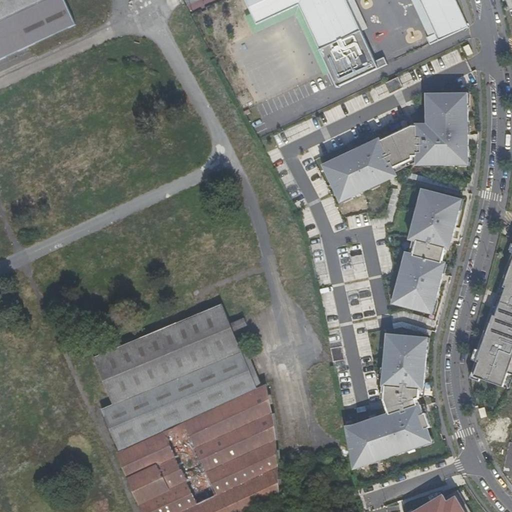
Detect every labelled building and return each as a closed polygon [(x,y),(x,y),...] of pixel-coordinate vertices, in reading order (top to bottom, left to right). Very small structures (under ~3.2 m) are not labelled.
[(0,0),(0,60),(29,47),(77,25),(65,0),(0,0)] [(246,0),(257,24),(299,4),(338,88),(387,65),(385,59),(376,63),(346,0),(420,0),(436,34),(428,38),(431,45),(468,27),(454,0),(246,0)] [(468,45),(463,48),(467,56),(472,54),(468,45)] [(390,94),(404,88),(399,77),(385,83),(390,94)] [(459,94),(459,96),(465,96),(466,105),(468,105),(468,106),(469,106),(469,94),(459,94)] [(355,150),(334,160),(335,162),(326,166),(331,177),(330,178),(335,189),(336,189),(339,194),(341,199),(349,195),(350,198),(351,197),(370,188),(370,186),(378,183),(379,184),(395,177),(393,173),(391,169),(412,160),(412,157),(419,157),(419,164),(422,164),(431,163),(445,163),(445,165),(459,165),(459,163),(469,163),(469,162),(469,135),(467,135),(467,128),(469,127),(468,106),(468,105),(466,105),(465,96),(459,96),(454,96),(441,96),(441,97),(430,97),(429,97),(429,106),(427,106),(427,107),(427,120),(429,120),(434,120),(434,126),(429,126),(412,127),(373,145),(371,143),(362,147),(355,150)] [(412,160),(391,169),(393,173),(414,164),(419,164),(419,157),(412,157),(412,160)] [(335,162),(334,160),(323,165),(329,178),(330,178),(331,177),(326,166),(335,162)] [(399,292),(397,302),(398,303),(408,305),(408,306),(422,310),(422,309),(426,310),(433,312),(435,303),(437,303),(445,275),(443,274),(445,265),(443,264),(449,243),(453,244),(461,211),(459,210),(461,202),(454,201),(449,199),(437,196),(426,193),(424,201),(421,201),(418,215),(420,215),(417,226),(415,226),(411,240),(414,241),(418,242),(415,256),(410,255),(409,255),(406,264),(405,263),(398,292),(399,292)] [(341,199),(339,194),(336,195),(341,204),(352,199),(351,197),(350,198),(349,195),(341,199)] [(465,201),(455,198),(454,201),(461,202),(459,210),(461,211),(462,211),(465,201)] [(418,242),(414,241),(410,255),(415,256),(418,242)] [(481,379),(510,389),(511,382),(511,259),(479,350),(475,361),(477,362),(478,362),(473,376),(481,379)] [(433,312),(426,310),(426,313),(436,316),(439,304),(437,303),(435,303),(433,312)] [(224,304),(210,309),(199,314),(95,357),(114,405),(102,410),(121,454),(119,455),(145,511),(252,511),(279,500),(277,472),(274,444),(271,419),(266,388),(264,388),(259,390),(243,351),(234,331),(248,326),(245,318),(231,324),(224,304)] [(388,346),(390,347),(391,337),(397,338),(398,336),(388,334),(386,346),(388,346)] [(350,440),(354,467),(372,462),(371,459),(380,457),(381,459),(408,451),(407,449),(415,446),(424,444),(432,442),(430,438),(427,430),(432,428),(427,414),(426,415),(422,406),(419,407),(416,401),(422,398),(423,391),(425,391),(429,351),(426,350),(427,341),(416,340),(416,339),(403,337),(403,339),(397,338),(391,337),(390,347),(388,346),(385,369),(385,376),(383,393),(386,394),(385,400),(387,407),(391,416),(386,418),(378,421),(377,419),(354,427),(347,424),(350,440)] [(343,343),(331,346),(334,359),(346,357),(343,343)] [(259,390),(264,388),(248,349),(243,351),(259,390)] [(480,382),(481,379),(473,376),(478,362),(477,362),(471,378),(480,382)] [(432,442),(424,444),(425,448),(436,444),(434,437),(430,438),(432,442)] [(471,511),(459,490),(446,498),(444,495),(417,511),(416,511),(471,511)]
